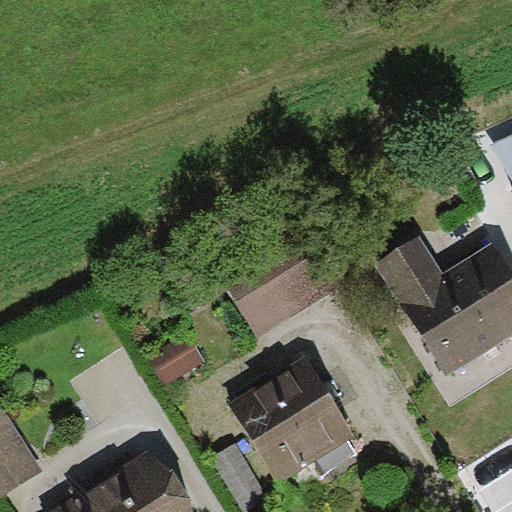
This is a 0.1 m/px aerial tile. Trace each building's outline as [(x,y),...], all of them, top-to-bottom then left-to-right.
[(290,203),(219,245),(256,308),(327,267),(290,203)] [(413,229),(375,251),(439,358),(511,314),(511,271),(492,238),(438,270),(413,229)] [(180,320),(136,345),(156,380),(200,355),(180,320)] [(306,350),(228,397),(269,464),(303,444),(315,464),(359,437),(345,415),(306,350)] [(0,406),(0,472),(30,454),(0,406)] [(227,434),(203,451),(236,498),(260,481),(227,434)] [(180,511),(140,448),(54,502),(60,511),(180,511)]
